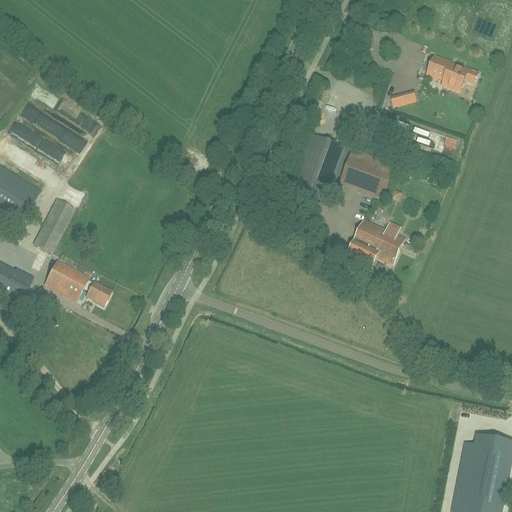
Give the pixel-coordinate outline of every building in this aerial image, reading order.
[(434,58),(429,70),(426,77),(443,84),(442,87),(460,94),(464,82),(473,86),(478,74),(463,69),(463,70),(451,65),(451,64),(434,58)] [(414,92),(405,94),(408,105),(417,103),(414,92)] [(381,116),(384,126),(407,119),(404,109),(381,116)] [(326,208),(347,149),(310,135),(287,193),(326,208)] [(456,150),(458,142),(444,137),(441,144),(456,150)] [(39,141),(35,151),(55,159),(59,149),(39,141)] [(5,156),(48,181),(53,173),(10,148),(5,156)] [(352,151),(341,181),(384,197),(395,167),(352,151)] [(0,218),(17,229),(40,193),(0,167),(0,218)] [(401,203),(404,195),(395,191),(392,199),(401,203)] [(51,256),(74,211),(56,202),(33,247),(51,256)] [(393,267),(404,241),(364,223),(345,264),(370,275),(377,259),(393,267)] [(103,308),(111,294),(93,285),(93,286),(87,283),(89,279),(57,262),(44,286),(76,303),(83,291),(89,294),(86,299),(103,308)] [(14,273),(0,265),(0,296),(19,307),(33,280),(15,271),(14,273)] [(51,317),(57,306),(39,297),(33,308),(51,317)] [(502,511),(511,463),(511,444),(476,437),(474,447),(461,511),(502,511)]
